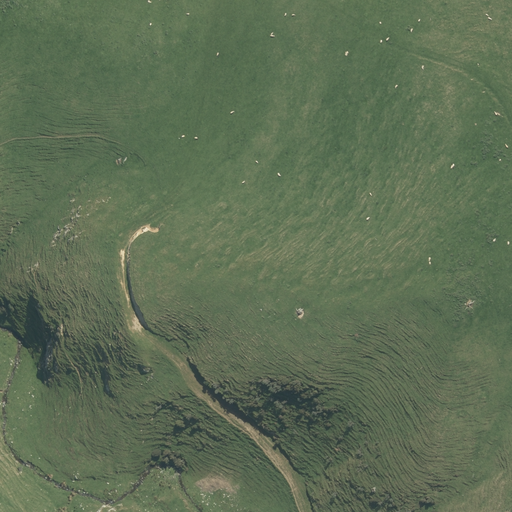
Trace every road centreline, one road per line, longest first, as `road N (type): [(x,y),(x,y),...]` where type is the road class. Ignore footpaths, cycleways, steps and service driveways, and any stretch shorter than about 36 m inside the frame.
road 1 (track): [(295,511),(269,459),(122,325),(117,256),(179,191),(212,0)]
road 2 (track): [(511,146),(479,91),(292,0)]
road 3 (track): [(0,154),(107,145),(130,163),(148,223)]
